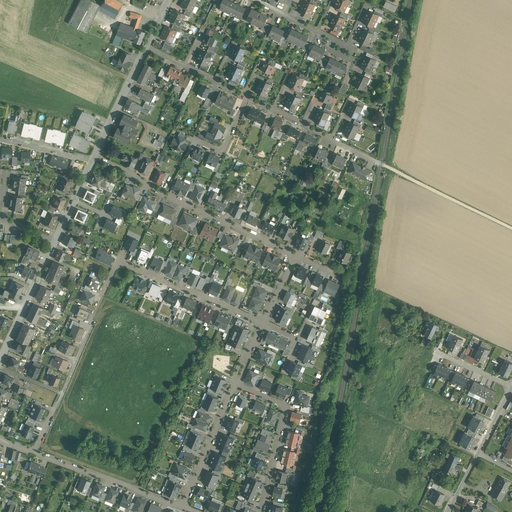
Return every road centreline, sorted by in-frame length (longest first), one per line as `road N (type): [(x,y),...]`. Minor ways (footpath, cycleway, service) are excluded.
road 1 (residential): [(96,156),(287,250)]
road 2 (residential): [(233,384),(285,406),(260,511)]
road 3 (residential): [(248,95),(392,168)]
road 4 (residential): [(262,323),(118,260)]
road 5 (residential): [(35,453),(182,506)]
road 6 (residential): [(35,453),(91,326)]
road 7 (track): [(392,168),(511,226)]
road 8 (residential): [(182,506),(233,384)]
road 9 (unclassified): [(52,244),(0,359)]
road 10 (unclassified): [(147,45),(96,156)]
